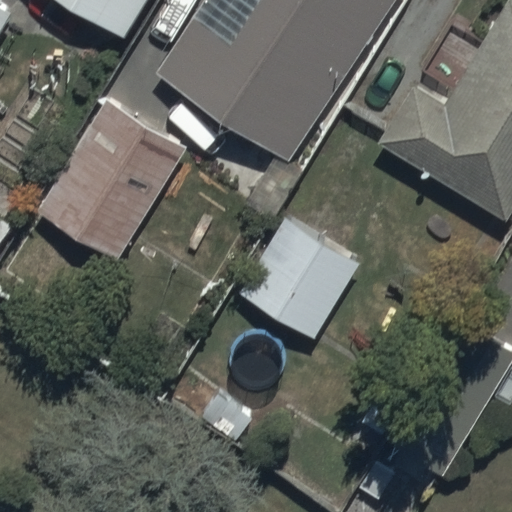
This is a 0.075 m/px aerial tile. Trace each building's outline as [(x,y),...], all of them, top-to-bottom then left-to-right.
[(6,0),(0,0),(0,31),(16,7),(6,0)] [(91,0),(131,24),(145,0),(91,0)] [(391,0),(199,0),(157,64),(290,152),(391,0)] [(511,211),(511,208),(511,0),(504,0),(453,89),(422,71),(383,138),(511,211)] [(120,249),(188,137),(107,88),(39,200),(120,249)] [(289,207),(240,284),(315,331),(363,254),(289,207)] [(444,466),(511,353),(511,338),(469,312),(395,436),(444,466)]
